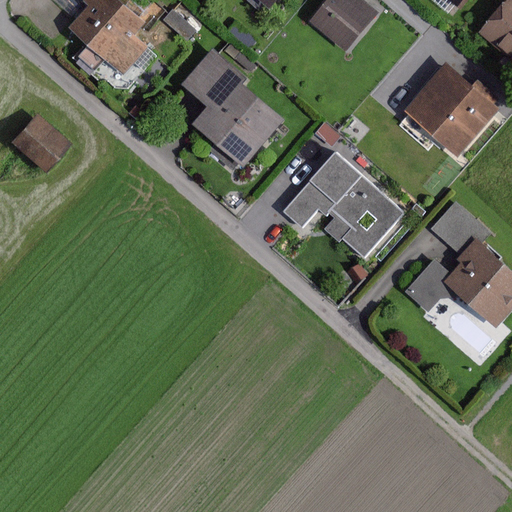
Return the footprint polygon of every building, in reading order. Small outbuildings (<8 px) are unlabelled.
[(136,32),(146,21),(151,25),(169,5),(163,0),(100,0),(102,2),(81,25),(130,70),(152,46),(136,32)] [(370,0),(337,0),(321,19),(355,47),(385,12),(370,0)] [(511,5),(491,30),(511,47),(511,5)] [(204,29),(181,9),(173,18),(195,38),(204,29)] [(263,38),(244,22),(237,31),(255,47),(263,38)] [(207,122),(253,161),(290,118),(248,83),(253,77),(223,51),(197,82),(209,93),(222,104),(207,122)] [(456,65),(418,109),(466,152),(505,108),(456,65)] [(42,116),(20,140),(50,167),(72,143),(42,116)] [(337,210),(344,216),(334,228),(348,240),(350,237),(373,256),(413,211),(345,151),(292,211),(310,227),(328,207),(334,213),(337,210)] [(499,232),(464,201),(440,227),(451,237),(476,259),(489,244),(499,232)] [(476,259),(462,274),(444,259),(414,291),(436,310),(448,296),(474,294),(505,322),(511,313),(511,264),(489,244),(476,259)]
